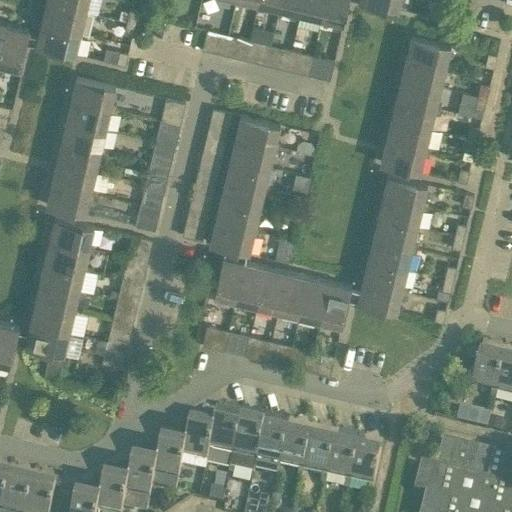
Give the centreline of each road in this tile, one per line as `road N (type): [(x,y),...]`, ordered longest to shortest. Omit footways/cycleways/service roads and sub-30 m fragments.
road 1 (residential): [(330,97),(209,69),(122,437)]
road 2 (residential): [(122,437),(228,369),(383,402)]
road 3 (residential): [(511,329),(457,322),(449,352),(383,402)]
